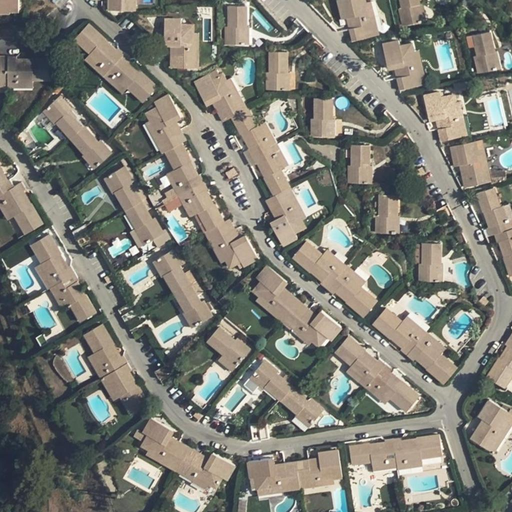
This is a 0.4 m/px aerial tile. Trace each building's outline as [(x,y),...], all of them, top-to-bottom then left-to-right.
[(0,0),(0,10),(17,11),(17,15),(25,16),(25,0),(0,0)] [(106,0),(107,15),(121,16),(121,0),(106,0)] [(134,0),(121,0),(121,16),(134,16),(134,0)] [(361,0),(336,7),(341,27),(345,26),(351,48),(364,45),(359,26),(367,24),(364,9),(361,0)] [(417,0),(400,0),(404,15),(401,15),(405,32),(422,29),(419,16),(416,17),(415,12),(420,11),(417,0)] [(370,8),(364,9),(367,24),(359,26),(364,45),(377,41),(370,8)] [(419,16),(422,29),(428,27),(424,10),(420,11),(415,12),(416,17),(419,16)] [(247,12),(230,12),(230,32),(227,32),(227,50),(244,50),(244,38),(241,37),(241,33),(246,33),(247,12)] [(175,25),(159,25),(159,51),(166,51),(166,71),(180,72),(181,54),(188,54),(188,38),(188,31),(175,31),(175,25)] [(0,27),(0,40),(40,41),(40,29),(0,27)] [(91,30),(75,47),(92,61),(104,72),(106,70),(111,75),(126,58),(120,53),(119,55),(91,30)] [(244,38),(244,50),(250,50),(250,33),(246,33),(241,33),(241,37),(244,38)] [(193,38),(188,38),(188,54),(181,54),(180,72),(193,73),(193,38)] [(488,39),(471,42),(476,63),(473,63),(477,80),(493,77),(491,65),(488,65),(487,61),(492,60),(488,39)] [(398,48),(382,52),(388,77),(394,76),(400,98),(414,95),(410,76),(417,75),(413,58),(412,52),(399,54),(398,48)] [(419,57),(413,58),(417,75),(410,76),(414,95),(427,92),(419,57)] [(126,58),(111,75),(118,81),(116,84),(127,94),(144,109),(160,92),(131,67),(133,65),(126,58)] [(290,58),(273,58),(273,79),(270,79),(270,97),(287,97),(287,84),(285,84),(285,79),(290,79),(290,58)] [(5,62),(0,61),(0,88),(13,89),(13,82),(13,59),(5,59),(5,62)] [(22,59),(13,59),(13,82),(22,82),(22,84),(38,84),(59,85),(59,63),(22,62),(22,59)] [(491,65),(493,77),(499,76),(496,59),(492,60),(487,61),(488,65),(491,65)] [(104,72),(92,61),(88,65),(105,81),(111,75),(106,70),(104,72)] [(111,75),(105,81),(123,98),(127,94),(116,84),(118,81),(111,75)] [(209,79),(195,87),(208,110),(213,107),(218,117),(218,116),(225,126),(227,125),(237,120),(228,104),(235,100),(227,85),(223,79),(212,84),(209,79)] [(287,84),(287,97),(293,97),(294,79),(290,79),(285,79),(285,84),(287,84)] [(22,82),(13,82),(13,89),(38,90),(38,84),(22,84),(22,82)] [(231,83),(227,85),(235,100),(228,104),(237,120),(243,117),(248,114),(231,83)] [(440,99),(424,102),(429,128),(436,126),(441,149),(455,146),(451,127),(458,126),(455,109),(453,102),(441,105),(440,99)] [(166,111),(156,117),(159,123),(167,138),(174,135),(182,150),(190,146),(192,145),(195,143),(185,124),(187,123),(176,100),(164,107),(166,111)] [(59,101),(47,112),(60,128),(64,124),(68,128),(65,131),(73,140),(87,128),(75,115),(73,116),(59,101)] [(332,105),(315,104),(315,125),(312,125),(312,143),(329,143),(329,130),(326,130),(326,126),(332,126),(332,105)] [(460,108),(455,109),(458,126),(451,127),(455,146),(468,143),(460,108)] [(237,120),(227,125),(245,158),(244,159),(248,166),(264,157),(260,150),(264,147),(257,134),(253,136),(243,117),(237,120)] [(167,138),(159,123),(155,125),(171,156),(182,150),(174,135),(167,138)] [(64,124),(60,128),(57,130),(69,144),(73,140),(65,131),(68,128),(64,124)] [(329,130),(329,143),(335,143),(336,126),(332,126),(326,126),(326,130),(329,130)] [(87,128),(73,140),(81,149),(84,147),(87,151),(83,155),(97,170),(109,158),(97,143),(99,141),(87,128)] [(264,157),(273,152),(262,131),(257,134),(264,147),(260,150),(264,157)] [(73,140),(69,144),(80,157),(83,155),(87,151),(84,147),(81,149),(73,140)] [(182,150),(171,156),(181,174),(188,189),(192,187),(196,193),(213,184),(209,177),(207,178),(190,146),(182,150)] [(473,149),(447,155),(453,175),(457,174),(463,196),(476,193),(472,175),(479,173),(475,157),(473,149)] [(285,173),(273,152),(264,157),(269,165),(273,163),(280,176),(285,173)] [(367,153),(350,153),(350,174),(347,174),(347,192),(364,192),(364,179),(362,179),(362,174),(367,174),(367,153)] [(481,156),(475,157),(479,173),(472,175),(476,193),(490,189),(481,156)] [(264,157),(248,166),(252,174),(254,173),(271,204),(280,200),(286,196),(276,178),(280,176),(273,163),(269,165),(264,157)] [(0,165),(0,198),(0,199),(2,198),(16,190),(12,183),(11,184),(0,165)] [(188,189),(181,174),(177,176),(188,198),(196,193),(192,187),(188,189)] [(364,179),(364,192),(370,192),(370,174),(367,174),(362,174),(362,179),(364,179)] [(123,175),(109,184),(119,202),(124,199),(126,203),(123,205),(130,216),(145,207),(136,192),(134,193),(123,175)] [(213,184),(196,193),(200,202),(197,204),(205,218),(214,236),(225,229),(233,225),(216,194),(218,192),(213,184)] [(16,190),(2,198),(7,206),(4,207),(12,221),(23,240),(43,229),(23,196),(26,195),(22,187),(16,190)] [(196,193),(188,198),(200,221),(205,218),(197,204),(200,202),(196,193)] [(286,196),(280,200),(289,216),(296,213),(303,227),(309,224),(291,193),(286,196)] [(494,196),(478,201),(489,236),(487,237),(490,244),(495,242),(508,238),(506,230),(510,229),(505,214),(501,215),(494,196)] [(7,206),(2,198),(0,199),(0,211),(7,224),(12,221),(4,207),(7,206)] [(116,204),(125,218),(130,216),(123,205),(126,203),(124,199),(119,202),(116,204)] [(273,217),(272,217),(277,226),(272,229),(284,252),(299,244),(296,239),(307,233),(303,227),(296,213),(289,216),(280,200),(271,204),(269,205),(267,206),(273,217)] [(397,202),(380,202),(380,223),(377,223),(377,241),(394,241),(394,228),(391,228),(391,223),(396,223),(397,202)] [(145,207),(130,216),(136,226),(139,224),(142,229),(137,232),(148,251),(163,242),(153,223),(155,222),(145,207)] [(130,216),(125,218),(134,234),(137,232),(142,229),(139,224),(136,226),(130,216)] [(233,225),(225,229),(234,246),(228,249),(235,263),(239,270),(249,265),(252,269),(266,262),(254,239),(249,242),(244,233),(238,222),(233,225)] [(394,228),(394,241),(400,241),(400,223),(396,223),(391,223),(391,228),(394,228)] [(225,229),(214,236),(230,266),(235,263),(228,249),(234,246),(225,229)] [(511,236),(508,238),(495,242),(498,252),(499,251),(511,285),(511,284),(511,236)] [(49,240),(30,252),(40,270),(49,285),(51,283),(55,290),(58,288),(75,279),(70,272),(68,273),(49,240)] [(307,248),(294,263),(323,287),(322,289),(328,295),(343,278),(336,272),(338,270),(325,259),(324,261),(307,248)] [(434,250),(418,250),(418,271),(415,271),(415,288),(432,289),(432,276),(429,276),(429,271),(434,271),(434,250)] [(329,255),(325,259),(338,270),(336,272),(343,278),(348,272),(329,255)] [(172,259),(157,268),(168,286),(173,283),(175,287),(172,289),(178,299),(193,291),(185,275),(182,276),(172,259)] [(49,285),(40,270),(36,273),(48,294),(50,293),(55,290),(51,283),(49,285)] [(264,287),(256,296),(263,301),(275,312),(280,306),(294,319),(303,308),(286,293),(290,288),(271,271),(260,284),(264,287)] [(432,276),(432,289),(438,289),(438,271),(434,271),(429,271),(429,276),(432,276)] [(367,287),(348,272),(343,278),(348,282),(350,280),(363,292),(367,287)] [(343,278),(328,295),(334,300),(336,297),(365,322),(378,307),(362,293),(363,292),(350,280),(348,282),(343,278)] [(75,279),(58,288),(63,297),(59,299),(67,313),(77,330),(97,319),(78,288),(79,287),(75,279)] [(165,288),(173,302),(178,299),(172,289),(175,287),(173,283),(168,286),(165,288)] [(58,288),(55,290),(50,293),(62,316),(67,313),(59,299),(63,297),(58,288)] [(193,291),(178,299),(184,311),(187,309),(189,313),(184,316),(194,334),(210,325),(200,307),(202,306),(193,291)] [(178,299),(173,302),(182,318),(184,316),(189,313),(187,309),(184,311),(178,299)] [(275,312),(263,301),(258,306),(285,328),(294,319),(280,306),(275,312)] [(303,308),(294,319),(307,331),(303,336),(315,347),(320,351),(328,342),(333,346),(343,334),(324,317),(320,322),(303,308)] [(386,316),(373,330),(402,355),(400,357),(407,363),(422,345),(415,340),(416,338),(404,327),(402,329),(386,316)] [(294,319),(285,328),(311,351),(315,347),(303,336),(307,331),(294,319)] [(422,345),(426,340),(407,323),(404,327),(416,338),(415,340),(422,345)] [(102,330),(82,342),(93,360),(101,374),(103,373),(108,380),(127,369),(122,362),(120,363),(102,330)] [(219,334),(208,348),(224,362),(228,357),(232,360),(230,363),(239,371),(250,358),(237,347),(235,348),(219,334)] [(445,356),(426,340),(422,345),(428,351),(429,349),(442,360),(445,356)] [(352,343),(337,361),(353,374),(366,385),(368,383),(374,389),(388,372),(382,366),(380,368),(352,343)] [(511,346),(508,343),(503,351),(505,352),(485,384),(502,395),(511,379),(511,346)] [(422,345),(407,363),(413,369),(415,366),(443,391),(456,375),(440,362),(442,360),(429,349),(428,351),(422,345)] [(228,357),(224,362),(222,364),(235,375),(239,371),(230,363),(232,360),(228,357)] [(101,374),(93,360),(88,363),(101,384),(108,380),(103,373),(101,374)] [(127,369),(108,380),(111,388),(109,389),(117,404),(128,423),(148,411),(128,377),(131,376),(127,369)] [(264,370),(253,382),(269,396),(273,391),(277,395),(275,397),(283,405),(295,392),(282,381),(280,383),(264,370)] [(388,372),(374,389),(380,395),(379,397),(391,407),(407,421),(422,404),(393,379),(395,377),(388,372)] [(366,385),(353,374),(350,379),(368,395),(374,389),(368,383),(366,385)] [(108,380),(101,384),(112,406),(117,404),(109,389),(111,388),(108,380)] [(374,389),(368,395),(387,412),(391,407),(379,397),(380,395),(374,389)] [(273,391),(269,396),(267,399),(280,410),(283,405),(275,397),(277,395),(273,391)] [(295,392),(283,405),(293,413),(295,411),(299,414),(295,419),(311,432),(322,419),(306,405),(308,403),(295,392)] [(283,405),(280,410),(293,421),(295,419),(299,414),(295,411),(293,413),(283,405)] [(508,420),(486,406),(475,424),(479,427),(467,446),(479,453),(488,437),(495,441),(503,428),(508,420)] [(148,442),(142,452),(148,456),(162,465),(166,458),(182,467),(189,454),(170,443),(173,438),(151,425),(143,439),(148,442)] [(488,437),(479,453),(490,460),(509,431),(503,428),(495,441),(488,437)] [(403,446),(394,447),(396,466),(397,469),(406,468),(406,471),(422,469),(443,466),(440,443),(403,448),(403,446)] [(385,450),(349,455),(352,476),(372,473),(388,471),(388,467),(396,466),(394,447),(385,448),(385,450)] [(189,454),(182,467),(198,477),(194,483),(208,491),(215,495),(220,485),(226,488),(234,473),(212,460),(208,466),(189,454)] [(162,465),(148,456),(145,461),(175,478),(182,467),(166,458),(162,465)] [(317,465),(296,468),(298,482),(298,484),(316,482),(317,489),(332,487),(342,486),(338,459),(317,462),(317,465)] [(272,465),(246,468),(249,484),(254,483),(256,495),(263,494),(280,492),(279,485),(298,482),(296,468),(273,471),(272,465)] [(388,471),(372,473),(373,479),(398,475),(397,469),(396,466),(388,467),(388,471)] [(182,467),(175,478),(205,496),(208,491),(194,483),(198,477),(182,467)] [(406,468),(397,469),(398,475),(398,478),(423,475),(422,469),(406,471),(406,468)]
